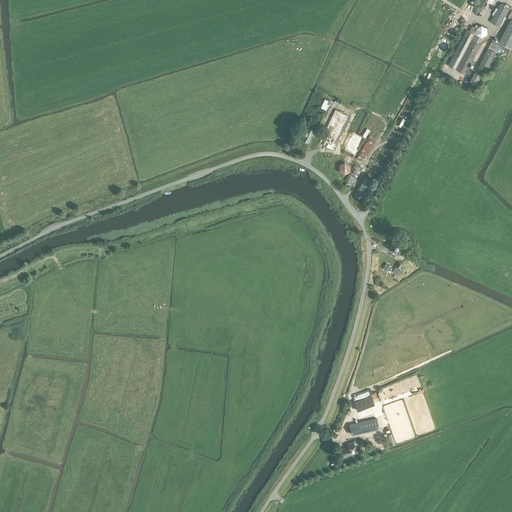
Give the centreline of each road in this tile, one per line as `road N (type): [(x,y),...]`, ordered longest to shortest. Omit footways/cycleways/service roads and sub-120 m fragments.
road 1 (unclassified): [(0,258),(56,227),(254,154),(289,158),(327,180),(361,221),(371,262),(326,412),(263,511)]
road 2 (track): [(470,0),(344,200)]
road 3 (track): [(180,309),(165,309),(154,401),(120,511)]
road 4 (track): [(390,119),(356,110),(337,152),(323,149),(306,165)]
